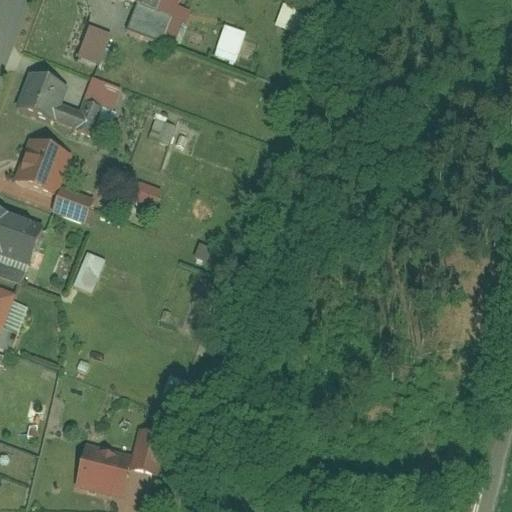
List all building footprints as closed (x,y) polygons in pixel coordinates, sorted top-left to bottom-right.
[(223,30),(213,61),(235,68),(245,37),(223,30)] [(76,62),(99,71),(111,39),(87,31),(76,62)] [(71,92),(32,77),(17,114),(76,135),(84,116),(65,109),(71,92)] [(113,115),(121,94),(90,82),(82,104),(113,115)] [(154,124),(149,143),(170,149),(176,130),(154,124)] [(75,160),(31,143),(16,185),(60,201),(75,160)] [(137,186),(131,204),(155,212),(161,194),(137,186)] [(46,230),(0,215),(0,258),(33,272),(46,230)] [(91,298),(105,265),(85,257),(72,290),(91,298)] [(20,298),(0,291),(0,340),(3,341),(20,298)] [(186,406),(190,386),(167,381),(163,401),(186,406)] [(156,484),(167,443),(145,438),(135,478),(156,484)] [(135,462),(89,450),(77,491),(125,505),(135,462)]
